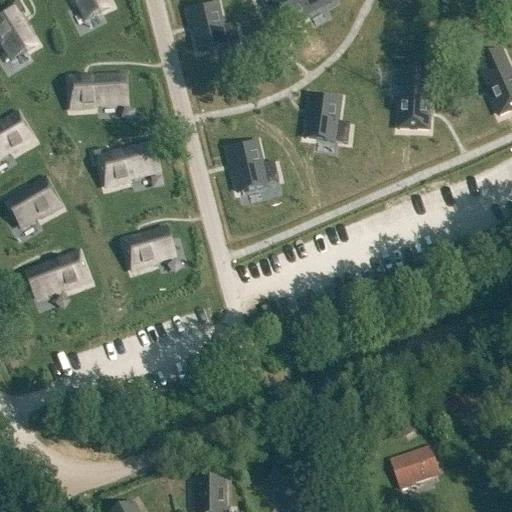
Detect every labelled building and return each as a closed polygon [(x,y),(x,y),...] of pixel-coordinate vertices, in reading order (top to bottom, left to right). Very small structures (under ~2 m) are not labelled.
[(73,0),(77,7),(78,7),(82,17),(85,22),(109,9),(107,4),(105,0),(73,0)] [(277,0),(263,0),(267,8),(271,6),(284,30),(287,29),(307,18),(325,8),(320,0),(281,0),(278,2),(277,0)] [(13,11),(0,18),(0,43),(3,48),(12,62),(35,48),(32,43),(33,43),(17,18),(25,14),(18,3),(11,7),(13,11)] [(216,6),(189,13),(199,55),(200,55),(200,54),(226,48),(222,32),(222,29),(216,6)] [(505,64),(481,75),(489,93),(500,118),(511,112),(511,76),(506,63),(504,63),(505,64)] [(107,80),(69,82),(71,110),(97,109),(97,108),(117,107),(115,80),(107,80)] [(401,104),(399,131),(427,132),(430,85),(429,85),(429,86),(402,84),(401,104)] [(311,97),(306,141),(307,141),(307,140),(333,144),(335,127),(336,128),(336,124),(339,101),(311,97)] [(0,161),(10,155),(10,156),(33,142),(18,118),(0,128),(0,161)] [(256,145),(228,151),(238,194),(240,194),(239,193),(265,187),(261,171),(262,171),(261,168),(256,145)] [(104,152),(92,155),(94,163),(98,162),(101,172),(105,189),(131,182),(150,177),(143,151),(135,153),(135,152),(106,160),(104,152)] [(13,203),(9,206),(22,230),(36,222),(37,222),(60,209),(46,184),(13,203)] [(160,234),(123,245),(131,272),(157,265),(157,264),(172,260),(165,233),(160,235),(160,234)] [(43,271),(36,273),(45,299),(63,292),(64,293),(89,283),(79,257),(43,270),(43,271)] [(480,397),(448,403),(453,425),(466,423),(485,419),(480,397)] [(418,434),(411,420),(399,426),(406,440),(418,434)] [(284,472),(265,487),(286,511),(289,511),(309,495),(298,482),(313,470),(293,447),(275,462),(284,472)] [(430,449),(391,463),(400,489),(401,492),(414,487),(413,485),(430,479),(428,472),(437,469),(430,449)] [(196,511),(224,511),(224,485),(196,485),(196,511)]
